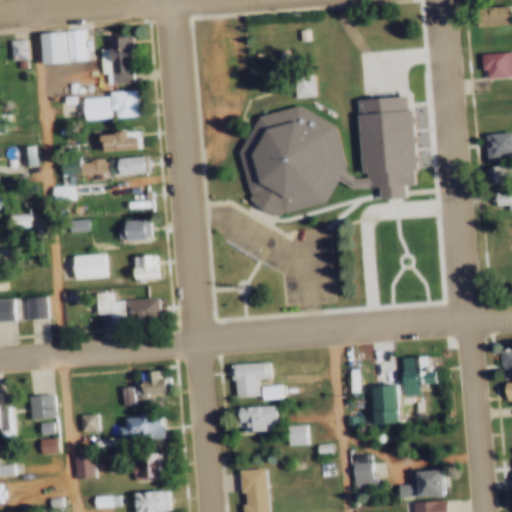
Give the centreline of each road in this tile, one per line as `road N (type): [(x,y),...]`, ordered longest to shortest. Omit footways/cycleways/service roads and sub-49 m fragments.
road 1 (residential): [(0,360),(511,317)]
road 2 (residential): [(485,511),(443,0)]
road 3 (residential): [(214,511),(173,0)]
